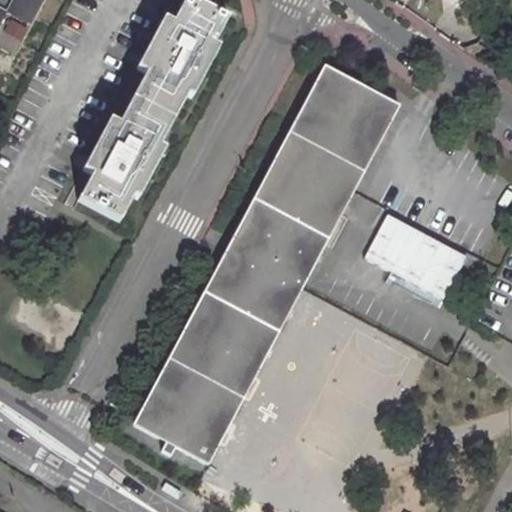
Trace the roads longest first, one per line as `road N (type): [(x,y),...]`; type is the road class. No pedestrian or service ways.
road 1 (residential): [(310,0),(70,419)]
road 2 (residential): [(511,112),(354,0)]
road 3 (unclassified): [(150,511),(0,407)]
